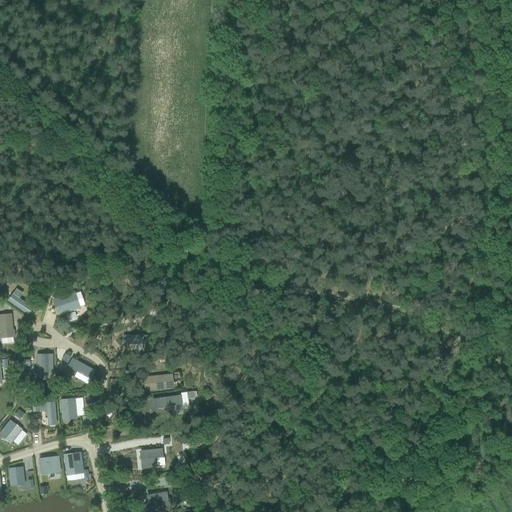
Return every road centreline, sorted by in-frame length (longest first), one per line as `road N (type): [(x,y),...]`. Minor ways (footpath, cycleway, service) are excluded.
road 1 (track): [(0,74),(207,272),(315,296),(373,295),(511,361)]
road 2 (unknown): [(84,443),(112,373),(56,335)]
